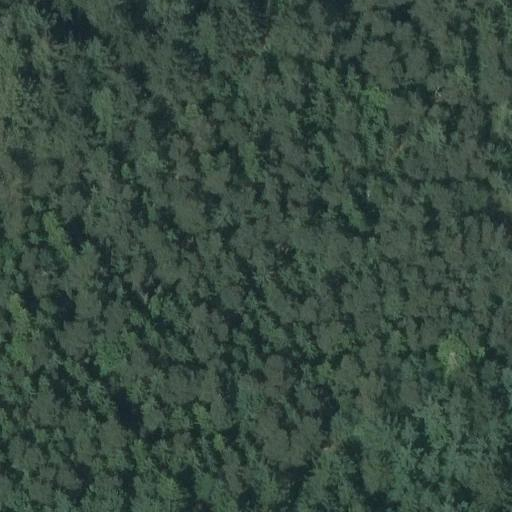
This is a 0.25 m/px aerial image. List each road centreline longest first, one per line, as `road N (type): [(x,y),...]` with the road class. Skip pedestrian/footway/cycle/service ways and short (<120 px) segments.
road 1 (track): [(0,212),(350,0)]
road 2 (track): [(243,511),(511,358)]
